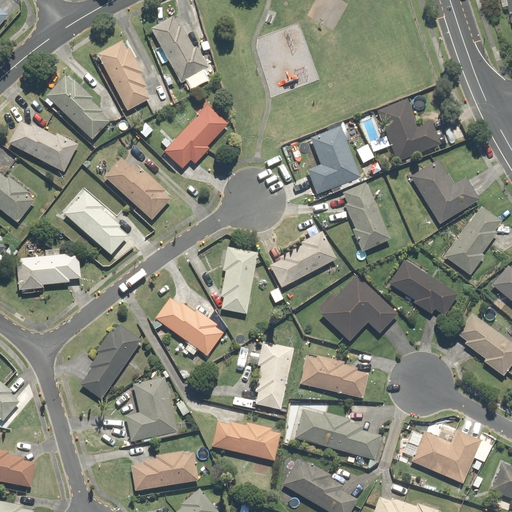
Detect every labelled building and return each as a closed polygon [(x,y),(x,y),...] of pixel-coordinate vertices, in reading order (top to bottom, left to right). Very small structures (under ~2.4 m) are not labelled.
[(179,32),(171,18),(149,31),(179,84),(208,68),(197,49),(195,50),(183,30),(179,32)] [(143,76),(124,42),(96,57),(127,112),(150,99),(139,79),(143,76)] [(46,99),(47,100),(43,104),(49,110),(53,106),(93,142),(109,125),(98,115),(100,113),(87,101),(90,98),(66,76),(46,99)] [(417,127),(406,100),(375,112),(397,165),(438,149),(428,123),(417,127)] [(197,165),(209,150),(207,148),(226,125),(204,106),(164,154),(184,172),(193,162),(197,165)] [(55,139),(21,121),(8,145),(62,174),(77,146),(57,135),(55,139)] [(152,134),(143,126),(134,135),(143,143),(152,134)] [(361,179),(341,128),(308,141),(318,166),(306,171),(317,196),(361,179)] [(373,130),(364,134),(369,146),(378,143),(373,130)] [(140,177),(121,159),(103,178),(150,222),(170,201),(163,194),(165,191),(144,172),(140,177)] [(452,185),(439,162),(410,179),(437,225),(477,202),(464,179),(452,185)] [(27,192),(8,178),(5,182),(0,178),(0,213),(16,226),(33,203),(24,196),(27,192)] [(364,184),(340,194),(355,229),(351,231),(360,252),(388,240),(364,184)] [(119,228),(100,211),(103,208),(83,192),(62,217),(111,257),(127,237),(118,230),(119,228)] [(491,233),(499,222),(480,208),(444,259),(470,277),(484,257),(481,254),(494,236),(491,233)] [(297,244),(299,247),(278,258),(280,261),(268,267),(280,289),(335,261),(320,233),(297,244)] [(256,253),(226,248),(217,297),(220,298),(217,314),(244,319),(256,253)] [(15,262),(18,294),(43,292),(43,286),(79,283),(77,256),(15,262)] [(403,259),(386,285),(439,320),(456,295),(403,259)] [(491,287),(511,305),(511,271),(507,268),(491,287)] [(356,277),(320,314),(349,342),(366,323),(377,334),(395,314),(356,277)] [(277,289),(268,294),(275,307),(284,302),(277,289)] [(169,300),(154,322),(185,342),(180,349),(192,357),(197,351),(206,356),(221,334),(212,328),(214,325),(193,311),(191,315),(169,300)] [(511,346),(471,315),(455,336),(467,345),(463,350),(500,378),(511,362),(511,346)] [(93,352),(95,354),(87,366),(90,368),(78,385),(101,401),(141,343),(113,324),(93,352)] [(292,351),(261,344),(258,356),(249,354),(247,365),(259,368),(253,394),(257,395),(255,408),(280,413),(292,351)] [(359,401),(367,374),(340,367),(342,361),(315,354),(313,359),(304,357),(296,384),(359,401)] [(162,377),(130,385),(137,415),(125,418),(131,444),(175,433),(162,377)] [(9,392),(0,383),(0,422),(17,403),(7,395),(9,392)] [(361,426),(345,422),(346,417),(302,405),(293,440),(373,462),(380,438),(359,433),(361,426)] [(244,429),(216,423),(210,449),(274,463),(280,436),(269,434),(270,429),(245,424),(244,429)] [(410,465),(462,486),(472,460),(483,464),(490,446),(454,431),(448,445),(409,429),(399,454),(412,460),(410,465)] [(21,458),(6,455),(6,451),(0,449),(0,481),(30,488),(35,464),(20,461),(21,458)] [(152,464),(130,468),(133,491),(196,481),(192,451),(151,457),(152,464)] [(329,476),(302,460),(299,465),(294,462),(281,485),(326,511),(351,511),(359,500),(326,481),(329,476)] [(511,465),(500,461),(489,491),(511,500),(511,465)] [(215,511),(197,491),(179,507),(181,509),(177,511),(215,511)] [(414,506),(379,494),(373,511),(437,511),(438,510),(416,502),(414,506)] [(0,511),(32,511),(33,509),(0,503),(0,511)]
